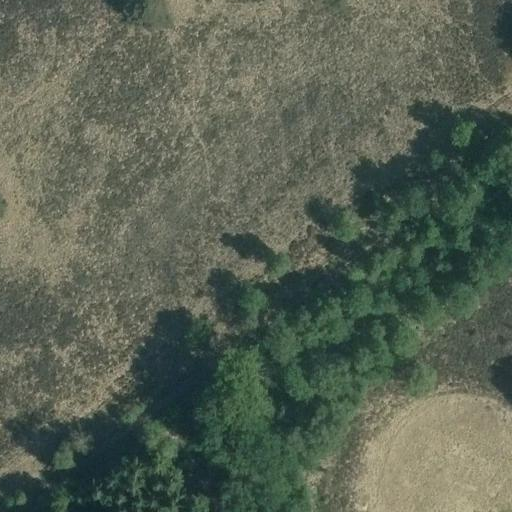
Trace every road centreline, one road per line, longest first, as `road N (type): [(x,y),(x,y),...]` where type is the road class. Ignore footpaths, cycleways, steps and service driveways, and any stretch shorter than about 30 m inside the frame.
road 1 (track): [(238,339),(511,135)]
road 2 (track): [(14,511),(238,339)]
